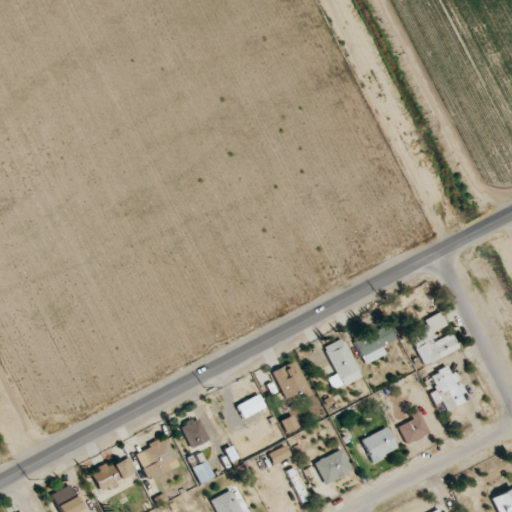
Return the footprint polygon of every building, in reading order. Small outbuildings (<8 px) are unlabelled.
[(422,364),(429,361),(430,362),(457,347),(450,332),(433,341),(431,338),(433,337),(431,334),(447,326),(438,310),(421,319),(423,324),(413,330),(415,332),(407,336),(422,364)] [(353,342),(387,324),(395,339),(381,347),(384,354),(364,364),(353,342)] [(323,347),(340,338),(341,341),(342,341),(360,376),(343,385),(340,381),(339,382),(323,350),(324,349),(323,347)] [(270,372),(283,365),(284,368),(286,368),(284,365),(293,360),(310,393),(302,398),(299,391),(290,396),(291,397),(288,399),(286,398),(284,399),(270,372)] [(435,370),(445,366),(449,374),(453,372),(457,380),(454,382),(455,385),(459,383),(464,392),(460,394),(464,402),(445,412),(439,402),(433,405),(427,394),(433,390),(432,387),(434,385),(430,377),(437,373),(435,370)] [(265,408),(258,394),(235,406),(242,419),(265,408)] [(396,427),(411,419),(407,412),(415,408),(427,433),(420,436),(421,437),(414,441),(413,440),(405,444),(396,427)] [(298,428),(291,415),(279,421),(286,434),(298,428)] [(184,422),(190,419),(191,421),(197,418),(208,439),(190,448),(179,428),(185,425),(184,422)] [(359,440),(384,427),(395,448),(383,454),(384,456),(371,463),(359,440)] [(147,444),(156,439),(157,442),(165,438),(174,456),(173,457),(177,464),(147,480),(133,454),(148,446),(147,444)] [(271,464),(289,457),(285,446),(267,453),(271,464)] [(312,463),(318,460),(317,459),(321,458),(339,449),(351,470),(323,485),(312,463)] [(96,467),(104,463),(105,467),(128,456),(135,471),(115,481),(117,486),(108,491),(106,487),(98,491),(90,475),(97,471),(96,467)] [(198,484),(213,478),(206,461),(191,467),(198,484)] [(59,511),(50,495),(68,484),(82,508),(75,511),(59,511)] [(511,511),(511,488),(491,497),(497,511),(511,511)] [(211,499),(215,511),(240,511),(232,490),(211,499)]
